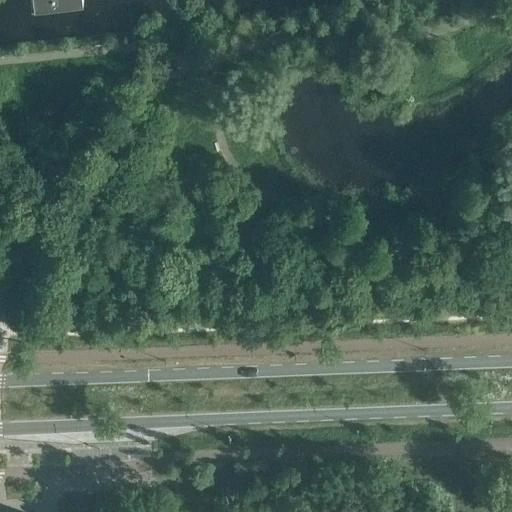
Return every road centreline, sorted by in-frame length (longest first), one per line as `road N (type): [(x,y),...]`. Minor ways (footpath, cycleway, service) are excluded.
road 1 (secondary): [(0,428),(511,407)]
road 2 (secondary): [(511,359),(0,377)]
